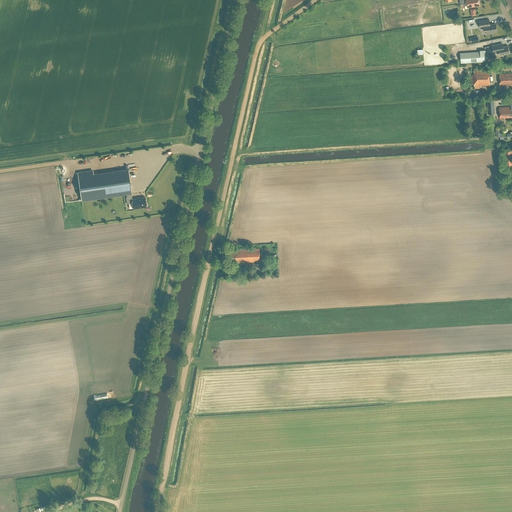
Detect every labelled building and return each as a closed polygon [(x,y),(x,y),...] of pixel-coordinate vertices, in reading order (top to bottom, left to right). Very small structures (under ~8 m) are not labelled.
[(496,24),(489,25),(489,20),(480,21),(481,27),(484,27),(485,30),(487,30),(487,34),(493,33),(493,32),(497,32),(496,24)] [(504,47),(503,43),(499,44),(492,46),(494,53),(499,52),(499,55),(510,53),(508,46),(504,47)] [(480,51),(460,53),(461,63),(486,61),(485,50),(480,50),(480,51)] [(480,68),(474,68),(474,70),(474,75),(471,75),(471,84),(474,84),(474,89),(481,89),(481,85),(490,85),(490,70),(480,70),(480,68)] [(511,73),(500,74),(500,86),(511,85),(511,73)] [(500,107),(500,119),(511,118),(511,103),(511,101),(509,101),(510,107),(500,107)] [(506,139),(506,136),(504,136),(504,134),(502,134),(502,132),(501,132),(501,128),(497,128),(497,129),(497,137),(500,137),(500,139),(506,139)] [(82,201),(126,194),(131,194),(132,194),(128,169),(93,174),(78,176),(82,201)] [(131,194),(126,194),(127,197),(126,197),(127,204),(132,203),(133,208),(147,207),(145,197),(132,199),(131,194)] [(232,263),(260,261),(259,250),(235,251),(235,252),(232,252),(233,253),(230,253),(230,262),(232,262),(232,263)]
